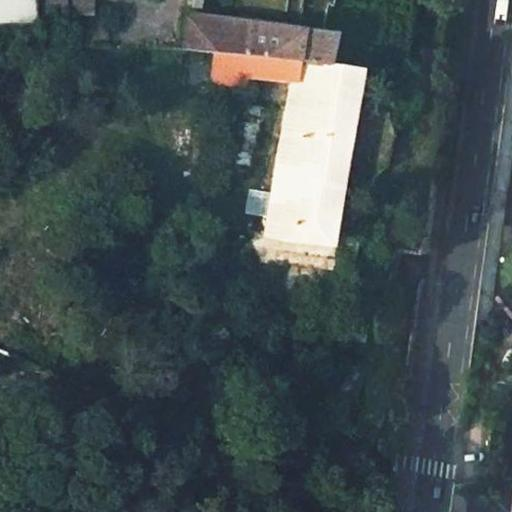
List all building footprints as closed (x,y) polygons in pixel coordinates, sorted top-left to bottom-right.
[(0,0),(0,27),(29,27),(29,21),(91,19),(90,0),(0,0)] [(214,54),(241,56),(293,62),(324,65),(328,34),(240,23),(240,18),(214,15),(214,19),(185,15),(179,50),(214,54)] [(433,54),(410,50),(406,75),(429,77),(433,54)] [(214,54),(212,69),(239,74),(241,56),(214,54)] [(239,74),(241,74),(287,82),(263,235),(288,241),(326,248),(354,69),(324,65),(293,62),(241,56),(239,74)]
